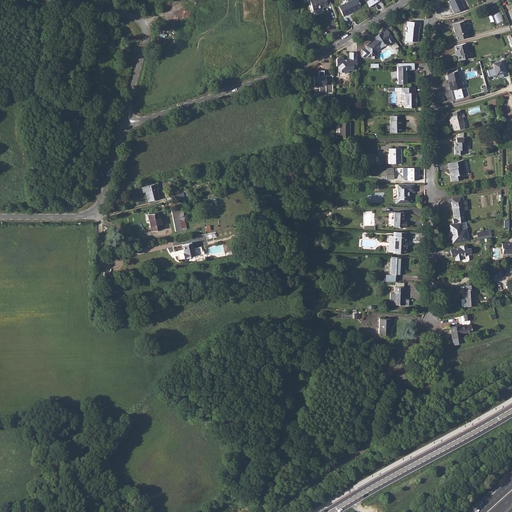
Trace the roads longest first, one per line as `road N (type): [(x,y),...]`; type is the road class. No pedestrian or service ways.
road 1 (unclassified): [(124,120),(302,67),(409,0)]
road 2 (secondary): [(511,405),(323,511)]
road 3 (secondary): [(336,511),(511,411)]
road 4 (unclassified): [(124,120),(97,207),(87,215),(0,217)]
road 5 (unclassified): [(69,0),(144,26),(124,120)]
road 6 (track): [(121,334),(95,317),(100,217),(93,210)]
road 7 (residential): [(429,196),(430,320)]
road 8 (residential): [(402,357),(410,384),(436,378),(442,354),(430,320)]
